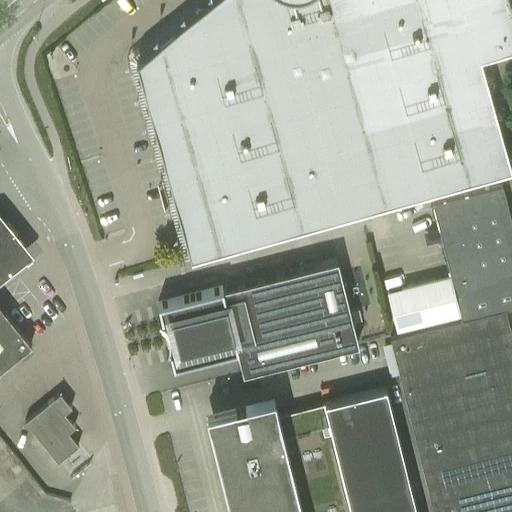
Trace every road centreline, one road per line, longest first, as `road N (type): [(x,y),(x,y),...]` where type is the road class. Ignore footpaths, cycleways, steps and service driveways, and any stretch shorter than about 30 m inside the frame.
road 1 (unclassified): [(148,511),(79,268),(33,172)]
road 2 (unknown): [(182,404),(356,359)]
